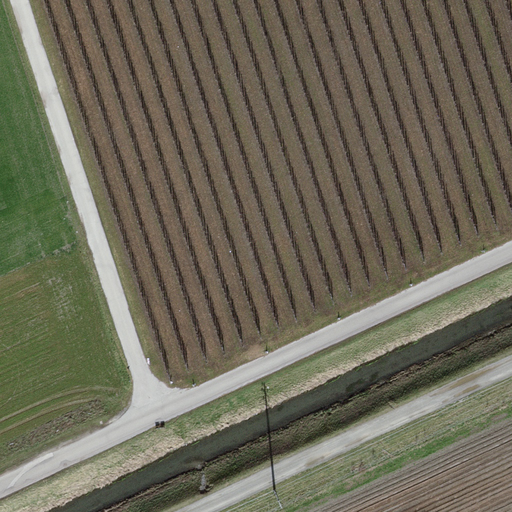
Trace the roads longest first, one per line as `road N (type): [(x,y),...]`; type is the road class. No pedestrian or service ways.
road 1 (track): [(511,250),(0,486)]
road 2 (track): [(151,415),(15,0)]
road 3 (track): [(511,368),(202,511)]
